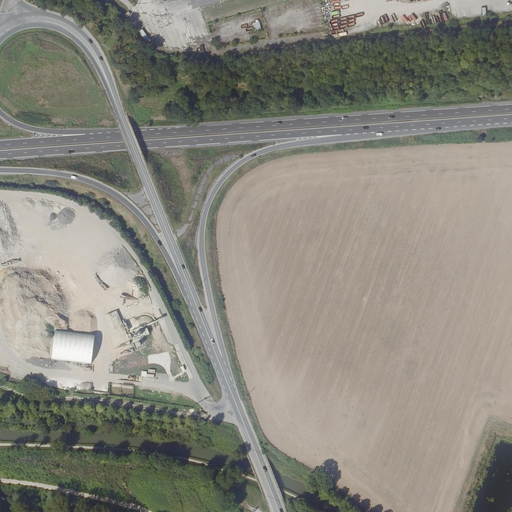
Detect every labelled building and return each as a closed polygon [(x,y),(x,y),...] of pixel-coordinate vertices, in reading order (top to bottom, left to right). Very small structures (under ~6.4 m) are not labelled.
[(384,8),(378,8),(379,12),(386,11),(386,5),(389,5),(389,2),(384,2),(384,8)] [(439,23),(448,21),(447,14),(438,16),(439,23)] [(418,15),(398,20),(400,26),(419,21),(418,15)] [(143,29),(140,31),(146,42),(149,40),(143,29)] [(96,329),(56,326),(54,357),(94,359),(96,329)] [(132,335),(128,335),(130,343),(134,343),(135,349),(144,347),(140,329),(131,331),(132,335)]
